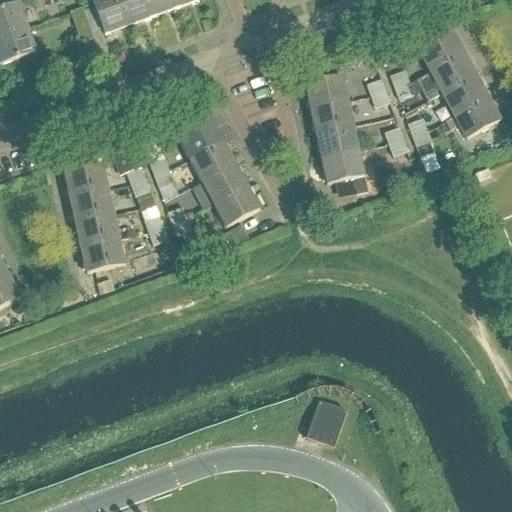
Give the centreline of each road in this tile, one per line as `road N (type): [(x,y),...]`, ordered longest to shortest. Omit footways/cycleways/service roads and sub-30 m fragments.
road 1 (residential): [(210,61),(279,198),(304,191),(269,39)]
road 2 (unclassified): [(0,141),(210,61)]
